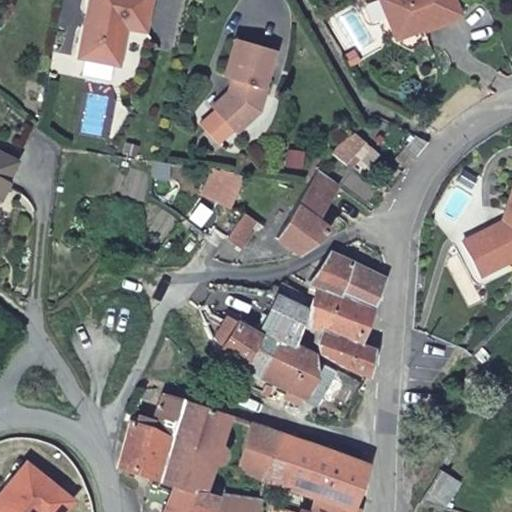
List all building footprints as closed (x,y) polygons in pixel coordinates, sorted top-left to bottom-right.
[(86,0),(73,58),(112,67),(120,30),(138,33),(147,0),(86,0)] [(446,0),(373,0),(388,37),(416,26),(418,32),(454,18),(446,0)] [(234,45),(222,79),(228,81),(234,83),(231,95),(225,94),(208,111),(231,135),(233,137),(250,120),(253,120),(260,91),(262,93),(273,55),(234,45)] [(0,151),(0,199),(18,160),(0,151)] [(299,156),(284,155),(283,169),(298,171),(299,156)] [(313,173),(305,187),(299,194),(273,237),(295,253),(323,229),(311,220),(318,208),(333,187),(313,173)] [(511,193),(502,224),(474,238),(491,271),(511,260),(511,193)] [(256,226),(240,216),(233,240),(246,250),(250,240),(256,226)] [(474,238),(463,244),(480,277),(491,271),(474,238)] [(300,279),(316,286),(338,295),(349,265),(325,253),(313,262),(300,279)] [(338,295),(374,309),(386,279),(349,265),(338,295)] [(242,365),(260,374),(279,337),(294,344),(306,294),(280,281),(275,296),(264,328),(232,315),(225,329),(215,325),(213,333),(219,346),(242,365)] [(361,338),(374,309),(338,295),(316,286),(309,311),(319,349),(371,372),(375,346),(361,338)] [(279,337),(260,374),(305,397),(315,378),(314,355),(294,344),(279,337)] [(188,401),(181,399),(154,478),(168,482),(158,511),(205,511),(212,493),(202,488),(211,464),(216,465),(221,460),(222,452),(217,449),(229,417),(219,414),(222,400),(192,389),(188,401)] [(154,478),(181,399),(162,392),(151,425),(127,418),(113,468),(154,478)] [(363,466),(247,424),(236,467),(242,469),(264,477),(312,495),(307,511),(300,511),(269,504),(266,511),(353,511),(354,507),(350,504),(363,466)] [(242,469),(236,467),(228,463),(224,473),(239,478),(242,469)] [(0,495),(0,511),(61,511),(70,501),(24,465),(0,495)] [(212,493),(205,511),(253,511),(256,502),(212,493)]
